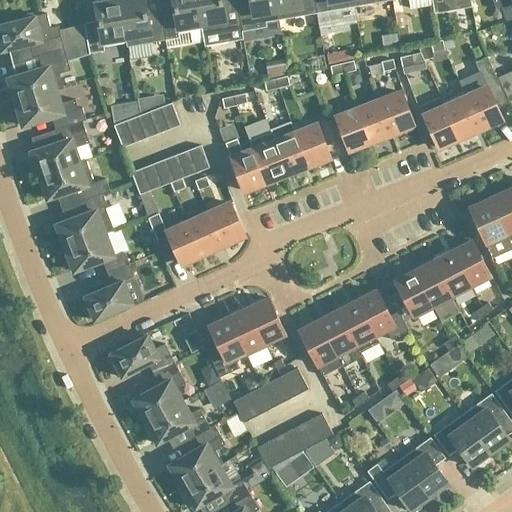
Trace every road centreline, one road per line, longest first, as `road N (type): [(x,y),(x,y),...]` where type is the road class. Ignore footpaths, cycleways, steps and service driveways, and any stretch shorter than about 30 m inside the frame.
road 1 (residential): [(65,353),(257,266),(270,246),(511,149)]
road 2 (residential): [(0,186),(65,353)]
road 3 (residential): [(65,353),(148,511)]
